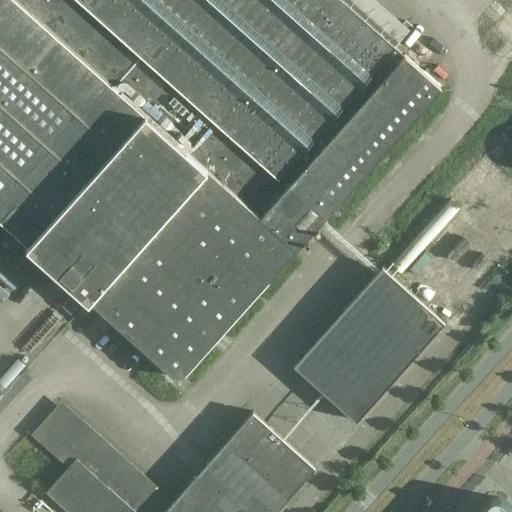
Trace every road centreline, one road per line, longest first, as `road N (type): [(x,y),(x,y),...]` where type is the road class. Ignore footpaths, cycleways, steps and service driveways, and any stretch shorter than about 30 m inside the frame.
road 1 (unclassified): [(511,338),(354,511)]
road 2 (unclassified): [(399,511),(511,384)]
